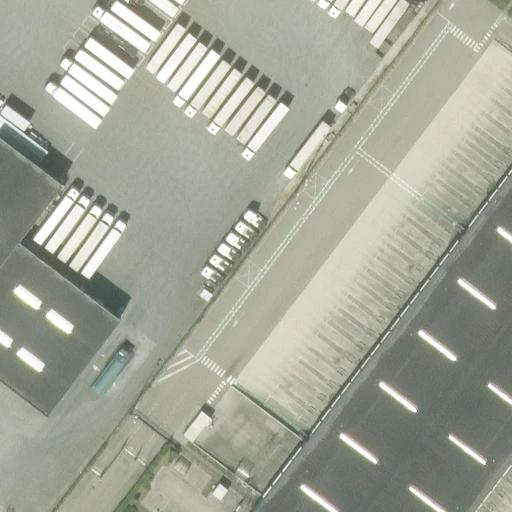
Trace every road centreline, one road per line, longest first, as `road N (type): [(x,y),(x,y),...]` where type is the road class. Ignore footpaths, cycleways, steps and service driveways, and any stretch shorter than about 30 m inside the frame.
road 1 (unknown): [(95,509),(356,167),(467,0)]
road 2 (unknown): [(27,477),(226,213)]
road 3 (unknown): [(0,65),(226,213)]
road 4 (unknown): [(226,213),(326,67),(323,33),(289,0)]
